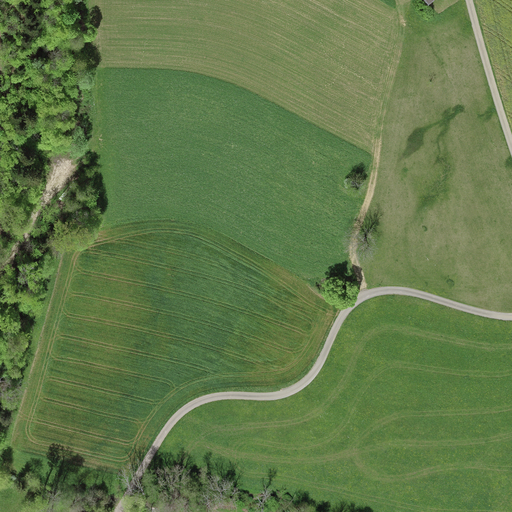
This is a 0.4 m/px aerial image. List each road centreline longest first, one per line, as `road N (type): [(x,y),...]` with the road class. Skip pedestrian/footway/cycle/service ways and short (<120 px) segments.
road 1 (unclassified): [(119,511),(183,413),(207,399),(298,390),(363,297),(407,292),(511,318)]
road 2 (track): [(363,297),(356,242),(402,35),(400,0)]
road 3 (unclassified): [(511,142),(469,0)]
road 4 (track): [(0,264),(70,160)]
